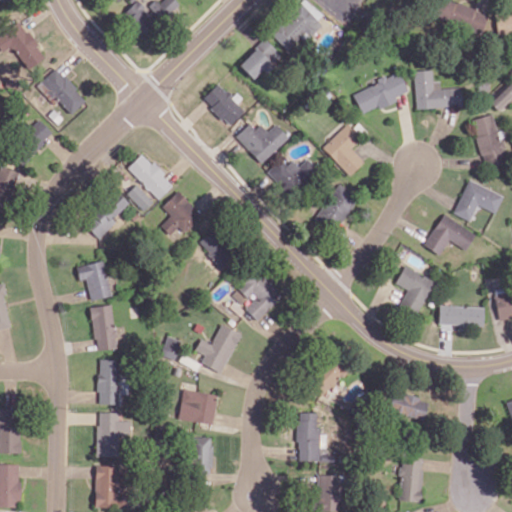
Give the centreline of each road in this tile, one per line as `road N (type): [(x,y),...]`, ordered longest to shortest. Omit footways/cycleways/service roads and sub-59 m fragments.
road 1 (residential): [(60,0),(97,51),(378,337),(446,367),(511,360)]
road 2 (residential): [(56,511),(59,387),(39,274),(43,217),(73,170),(246,0)]
road 3 (residential): [(254,488),(260,384),(281,349),(333,297)]
road 4 (residential): [(326,288),(382,231),(418,163)]
road 5 (residential): [(474,491),(464,452),(469,369)]
